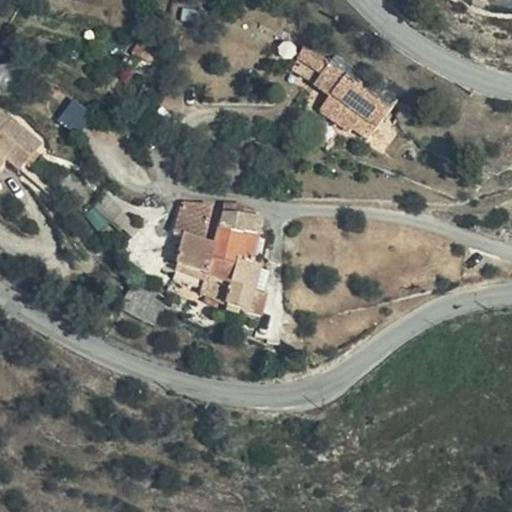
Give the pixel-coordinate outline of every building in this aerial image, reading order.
[(145,87),(155,73),(139,62),(129,77),(145,87)] [(382,147),(396,108),(341,88),(307,67),(294,92),(334,111),(327,130),(362,145),(365,140),(382,147)] [(23,157),(32,162),(52,133),(0,97),(0,160),(15,171),(23,157)] [(180,211),(170,241),(178,244),(200,249),(209,214),(180,211)] [(249,237),(250,227),(239,225),(240,216),(222,215),(214,237),(248,243),(249,237)] [(245,268),(247,260),(247,253),(248,243),(214,237),(210,250),(207,260),(245,268)] [(170,271),(200,280),(207,260),(210,250),(200,249),(178,244),(170,270),(170,271)] [(200,280),(247,294),(247,293),(252,270),(245,268),(207,260),(200,280)] [(166,284),(196,293),(200,280),(170,271),(166,284)] [(192,304),(218,316),(219,312),(242,318),(247,294),(200,280),(196,293),(192,304)] [(247,294),(242,318),(243,319),(255,320),(260,295),(259,295),(247,293),(247,294)]
